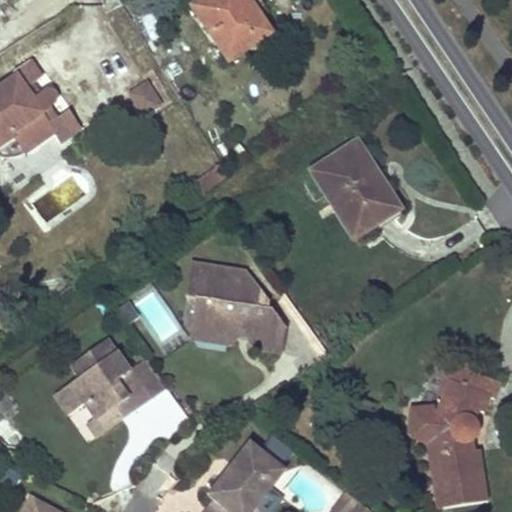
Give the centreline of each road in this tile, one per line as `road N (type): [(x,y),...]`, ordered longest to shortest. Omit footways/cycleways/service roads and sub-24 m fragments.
road 1 (secondary): [(385,0),(511,183)]
road 2 (secondary): [(511,141),(416,0)]
